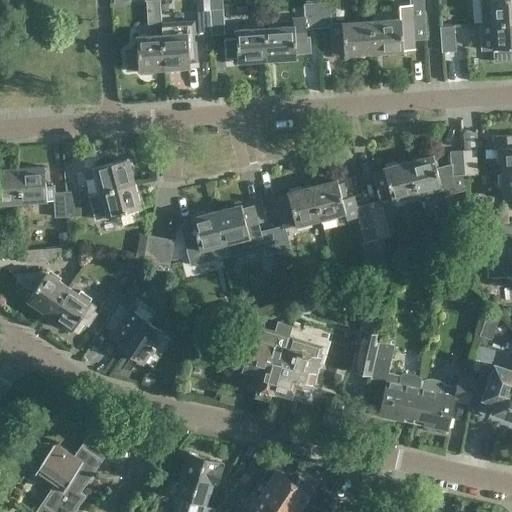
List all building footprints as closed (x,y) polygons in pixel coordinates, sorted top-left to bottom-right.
[(160,0),(145,0),(146,2),(141,3),(142,13),(161,12),(160,0)] [(375,53),(404,51),(404,49),(415,49),(415,40),(426,39),(423,0),(410,0),(411,5),(400,6),(401,20),(373,21),(375,53)] [(511,0),(480,0),(482,24),(493,24),(511,22),(511,0)] [(318,4),(320,29),(330,28),(332,56),(375,53),(373,21),(332,24),(331,3),(318,4)] [(306,30),(320,29),(318,4),(305,4),(305,18),(295,18),(296,26),(265,28),(267,60),(298,58),(297,48),(307,48),(306,30)] [(210,12),(212,37),(225,37),(224,11),(210,12)] [(199,38),(212,37),(210,12),(197,13),(199,38)] [(162,23),(163,35),(165,69),(190,67),(190,63),(198,62),(195,21),(162,23)] [(511,22),(493,24),(495,49),(511,47),(511,22)] [(443,51),(456,50),(454,26),(441,27),(443,51)] [(238,62),(267,60),(265,28),(236,30),(238,62)] [(155,72),(154,69),(165,69),(163,35),(137,37),(138,47),(125,48),(127,71),(142,70),(142,73),(155,72)] [(501,173),(511,172),(511,134),(497,136),(498,149),(500,149),(501,173)] [(463,151),(464,174),(476,173),(474,150),(463,151)] [(464,174),(463,151),(451,152),(453,183),(465,182),(464,174)] [(417,194),(441,188),(433,155),(408,162),(417,194)] [(129,185),(133,184),(126,159),(95,168),(101,193),(129,185)] [(368,205),(376,239),(388,236),(379,204),(407,197),(409,204),(418,202),(417,194),(408,162),(384,168),(384,170),(371,173),(378,202),(368,205)] [(68,216),(66,193),(54,193),(53,186),(45,187),(44,167),(18,169),(20,202),(21,205),(35,205),(34,201),(54,200),(55,217),(68,216)] [(9,203),(20,202),(18,169),(0,169),(0,207),(9,207),(9,203)] [(511,172),(501,173),(503,198),(511,197),(511,172)] [(376,239),(368,205),(355,208),(352,197),(341,200),(336,180),(312,187),(320,219),(345,212),(347,221),(356,219),(363,243),(376,239)] [(141,221),(138,209),(140,209),(133,184),(129,185),(101,193),(90,196),(96,220),(120,214),(123,226),(141,221)] [(277,253),(289,249),(284,229),(320,219),(312,187),(276,196),(283,226),(271,229),(277,253)] [(66,193),(68,216),(80,215),(78,192),(66,193)] [(277,253),(271,229),(260,232),(256,218),(244,221),(240,205),(216,211),(224,244),(260,235),(265,256),(277,253)] [(475,226),(501,224),(509,223),(507,209),(466,211),(467,227),(475,226)] [(224,244),(216,211),(190,218),(199,250),(224,244)] [(501,224),(475,226),(478,265),(487,264),(488,278),(511,276),(511,245),(503,247),(501,224)] [(155,262),(160,236),(147,234),(142,259),(155,262)] [(160,236),(155,262),(168,264),(173,239),(160,236)] [(24,250),(25,265),(53,263),(61,252),(61,247),(24,250)] [(46,272),(24,274),(23,284),(33,290),(27,299),(50,314),(68,287),(46,272)] [(68,287),(50,314),(77,332),(83,322),(88,325),(97,312),(87,305),(90,302),(89,300),(91,297),(80,290),(77,293),(68,287)] [(123,296),(112,289),(99,309),(110,316),(123,296)] [(132,303),(123,297),(118,305),(127,311),(111,335),(112,336),(114,332),(123,338),(118,345),(142,361),(143,359),(153,365),(162,352),(152,346),(161,330),(149,322),(157,311),(136,297),(132,303)] [(267,344),(273,325),(257,320),(255,327),(254,326),(242,367),(257,372),(254,384),(256,385),(253,395),(267,399),(270,389),(272,389),(284,349),(267,344)] [(309,387),(321,346),(288,336),(284,349),(272,389),(289,394),(289,393),(303,397),(306,386),(309,387)] [(412,422),(421,380),(419,377),(415,374),(407,373),(403,373),(400,374),(387,372),(390,359),(393,344),(378,341),(374,356),(369,378),(385,381),(378,414),(412,422)] [(359,346),(353,371),(369,375),(374,350),(359,346)] [(511,371),(494,366),(484,396),(496,400),(493,409),(511,415),(511,371)] [(421,380),(412,422),(447,429),(454,396),(469,400),(474,378),(458,374),(455,387),(443,384),(442,382),(439,380),(430,378),(427,378),(422,380),(421,380)] [(80,492),(111,448),(90,433),(74,456),(56,443),(35,472),(36,472),(38,470),(56,483),(41,504),(52,511),(73,511),(85,495),(80,492)] [(216,484),(223,463),(188,452),(179,482),(176,483),(174,485),(174,490),(176,492),(176,494),(190,498),(186,511),(185,511),(212,511),(215,509),(206,506),(213,483),(216,484)] [(293,484),(275,472),(266,485),(260,481),(256,487),(250,483),(254,478),(246,474),(240,483),(252,492),(259,497),(260,495),(286,511),(296,511),(309,494),(306,492),(311,485),(298,477),(293,484)] [(259,497),(252,492),(243,504),(250,509),(248,511),(286,511),(260,495),(259,497)] [(221,509),(225,511),(230,511),(233,508),(225,502),(221,509)]
